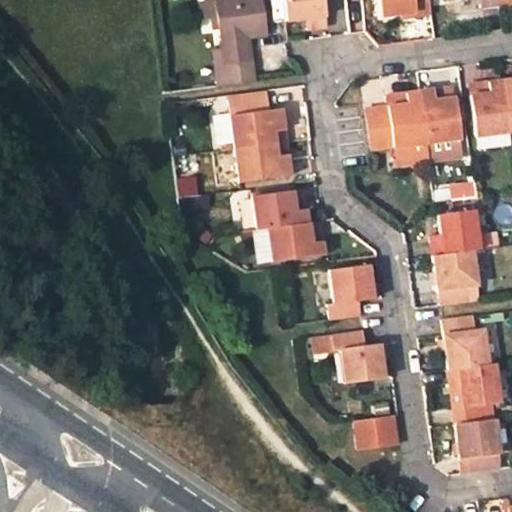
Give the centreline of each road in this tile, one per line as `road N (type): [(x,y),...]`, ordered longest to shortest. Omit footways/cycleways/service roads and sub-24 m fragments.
road 1 (residential): [(511,42),(351,61),(320,96),(331,199),(388,245),(417,458),(428,481),(450,493),(511,484)]
road 2 (secondary): [(151,476),(24,396)]
